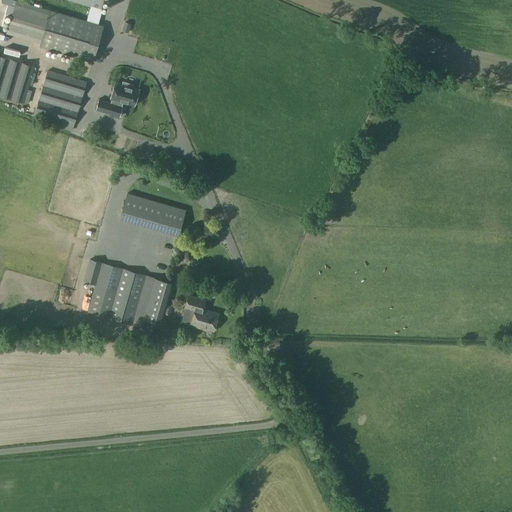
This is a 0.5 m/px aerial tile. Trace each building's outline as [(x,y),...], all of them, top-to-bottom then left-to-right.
[(6,30),(40,41),(39,45),(92,61),(103,26),(50,10),(49,13),(15,3),(6,30)] [(127,32),(130,23),(124,22),(124,21),(121,30),(122,31),(127,32)] [(115,40),(118,28),(112,27),(109,39),(115,40)] [(34,66),(0,55),(0,95),(24,103),(24,102),(28,103),(32,90),(28,88),(34,66)] [(86,82),(47,69),(33,114),(56,121),(55,126),(72,131),(86,82)] [(123,102),(135,105),(139,89),(133,87),(133,84),(123,81),(122,84),(115,81),(110,98),(112,98),(111,102),(99,99),(95,109),(119,116),(123,106),(122,105),(123,102)] [(185,209),(126,192),(119,218),(178,235),(185,209)] [(169,249),(173,235),(143,227),(139,241),(144,242),(142,251),(151,254),(150,258),(165,263),(168,254),(164,253),(160,252),(162,247),(169,249)] [(84,241),(86,237),(78,231),(75,236),(84,241)] [(89,258),(83,282),(92,284),(90,291),(93,292),(87,311),(131,324),(146,274),(89,258)] [(134,325),(147,329),(149,320),(161,323),(172,282),(154,277),(152,284),(146,282),(134,325)] [(194,311),(190,324),(195,325),(195,326),(206,329),(206,328),(213,330),(218,313),(203,309),(205,299),(187,294),(184,308),(194,311)]
